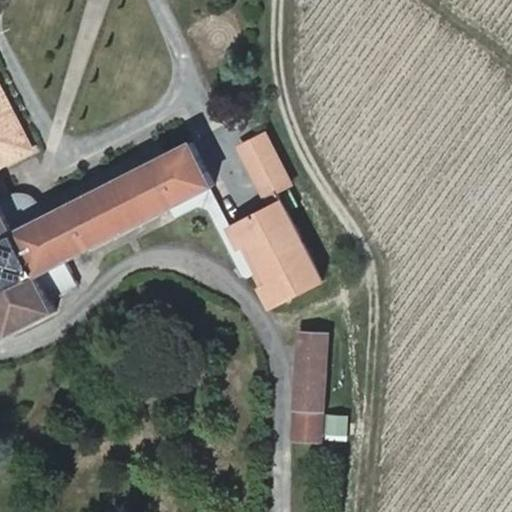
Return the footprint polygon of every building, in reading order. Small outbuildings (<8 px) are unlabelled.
[(7,138),(24,130),(0,84),(0,161),(16,153),(7,138)] [(293,178),(270,126),(246,137),(270,190),(281,185),(293,178)] [(31,146),(24,130),(7,138),(16,153),(31,146)] [(0,320),(8,336),(68,306),(61,292),(89,278),(77,254),(218,181),(197,135),(153,157),(148,146),(38,202),(36,200),(31,194),(25,192),(17,192),(11,193),(4,180),(0,181),(0,320)] [(270,190),(273,198),(285,193),(281,185),(270,190)] [(323,272),(285,193),(273,198),(234,217),(273,299),(323,272)] [(319,436),(327,329),(301,328),(293,435),(296,435),(319,436)] [(328,436),(352,437),(354,412),(329,411),(328,436)]
